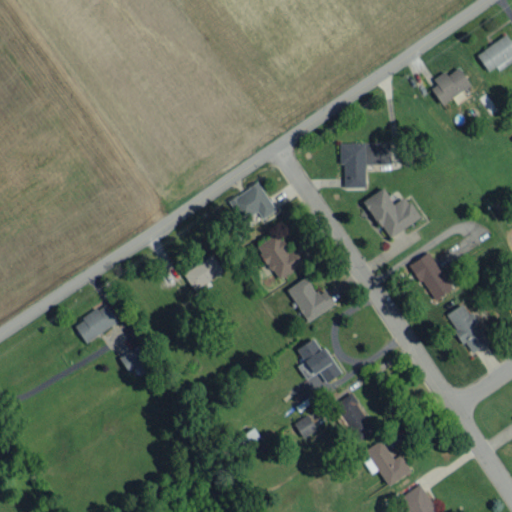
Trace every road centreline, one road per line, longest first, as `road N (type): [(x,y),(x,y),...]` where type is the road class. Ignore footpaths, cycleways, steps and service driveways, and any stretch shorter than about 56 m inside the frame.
road 1 (residential): [(0,336),(493,0)]
road 2 (residential): [(280,145),(511,496)]
